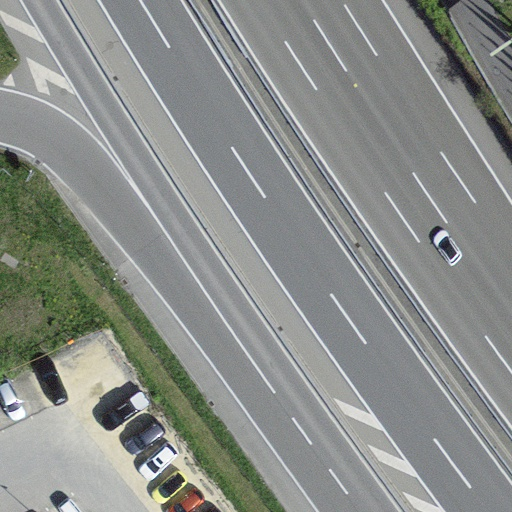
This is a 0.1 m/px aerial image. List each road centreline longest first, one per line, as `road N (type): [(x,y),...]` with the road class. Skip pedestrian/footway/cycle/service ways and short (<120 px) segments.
road 1 (motorway): [(140,0),(268,199),(489,511)]
road 2 (motorway): [(511,343),(279,0)]
road 3 (motorway): [(179,260),(361,511)]
road 4 (motorway): [(35,0),(179,260)]
road 5 (motorway): [(0,114),(36,125),(84,159),(179,260)]
